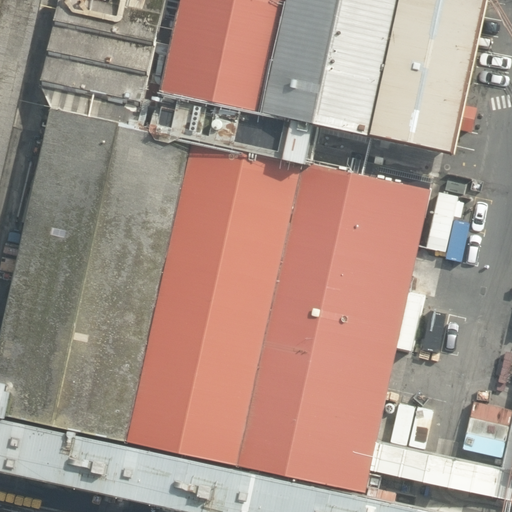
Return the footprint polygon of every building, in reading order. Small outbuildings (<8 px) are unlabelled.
[(0,0),(0,196),(15,128),(42,0),(0,0)] [(40,85),(51,110),(313,165),(320,128),(161,93),(181,3),(166,0),(62,0),(61,8),(57,7),(40,85)] [(181,0),(181,3),(161,93),(320,128),(369,139),(370,137),(455,156),(460,131),(471,133),(476,109),(465,107),(488,0),(181,0)] [(409,292),(431,190),(313,165),(51,110),(45,136),(15,128),(0,196),(0,384),(5,386),(4,393),(10,395),(5,417),(68,430),(78,433),(364,494),(366,488),(380,423),(397,349),(414,353),(427,296),(409,292)] [(0,474),(176,511),(424,511),(77,437),(78,433),(68,430),(67,435),(4,421),(5,417),(10,395),(4,393),(5,386),(0,384),(0,474)] [(380,423),(366,488),(386,492),(392,463),(511,488),(511,478),(511,473),(511,420),(501,470),(434,454),(437,435),(380,423)]
